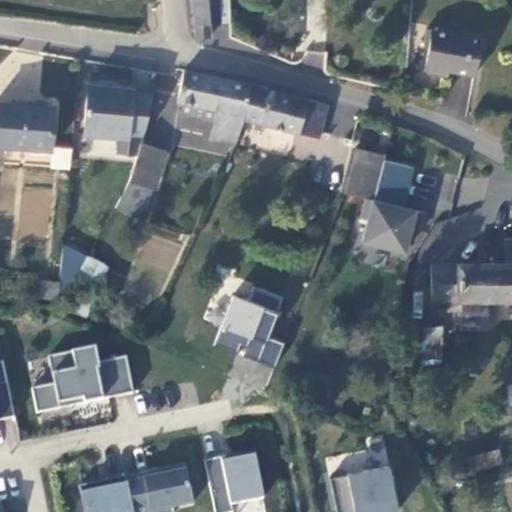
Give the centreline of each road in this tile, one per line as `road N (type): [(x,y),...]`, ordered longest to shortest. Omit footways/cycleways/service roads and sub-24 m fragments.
road 1 (residential): [(175,53),(435,119),(511,152)]
road 2 (residential): [(22,452),(216,412)]
road 3 (residential): [(175,53),(0,28)]
